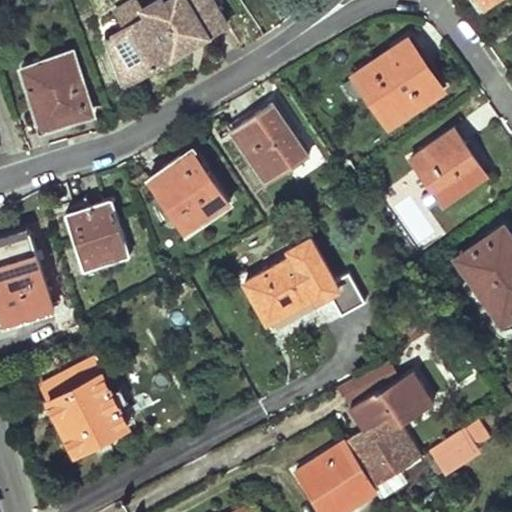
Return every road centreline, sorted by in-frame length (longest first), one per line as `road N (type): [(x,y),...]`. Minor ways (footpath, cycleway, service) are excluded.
road 1 (residential): [(337,9),(125,139),(0,181)]
road 2 (unknown): [(56,511),(357,358)]
road 3 (residential): [(435,0),(511,108)]
